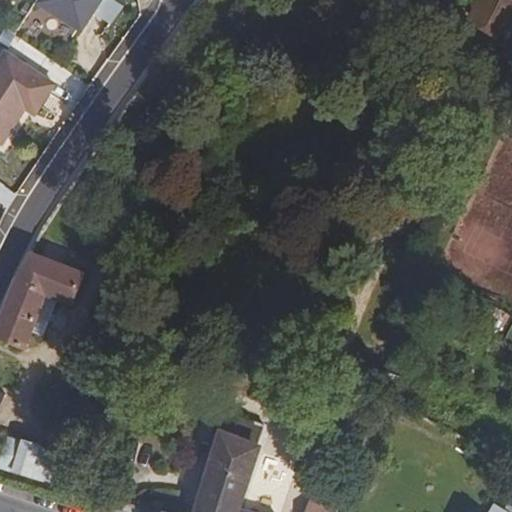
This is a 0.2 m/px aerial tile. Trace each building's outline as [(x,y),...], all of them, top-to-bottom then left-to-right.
[(102,0),(37,0),(33,6),(80,34),(92,15),(102,0)] [(111,0),(102,0),(92,15),(110,25),(122,6),(111,0)] [(478,11),(503,26),(509,30),(511,22),(511,0),(480,0),(475,9),(478,11)] [(503,26),(478,11),(473,21),(498,36),(503,26)] [(54,87),(7,55),(0,64),(0,144),(1,145),(25,110),(34,116),(54,87)] [(84,273),(31,252),(17,278),(0,323),(0,337),(26,347),(32,333),(41,336),(57,299),(72,305),(84,273)] [(455,312),(501,336),(511,317),(464,292),(455,312)] [(379,395),(391,401),(400,378),(387,373),(379,395)] [(391,401),(379,395),(373,413),(382,416),(391,401)] [(237,511),(238,508),(264,427),(227,415),(195,511),(237,511)] [(0,467),(42,481),(53,453),(54,452),(40,447),(41,445),(21,439),(21,442),(7,438),(6,442),(0,442),(0,467)] [(78,461),(53,453),(42,481),(70,490),(76,469),(78,461)] [(337,511),(338,511),(311,501),(306,511),(337,511)]
